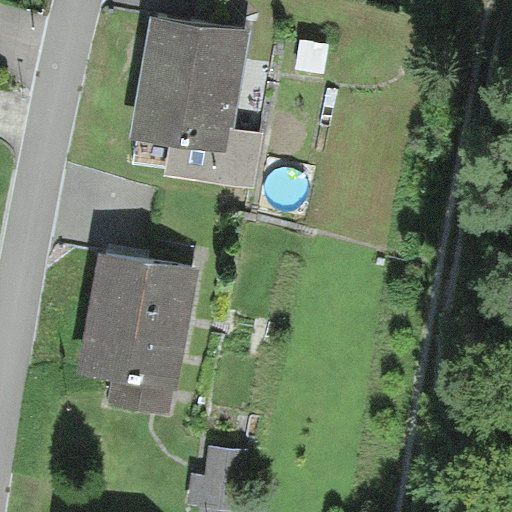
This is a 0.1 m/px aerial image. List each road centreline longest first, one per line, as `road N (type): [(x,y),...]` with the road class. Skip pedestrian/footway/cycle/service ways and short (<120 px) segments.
road 1 (track): [(408,511),(455,285),(477,0)]
road 2 (residential): [(77,0),(0,387)]
